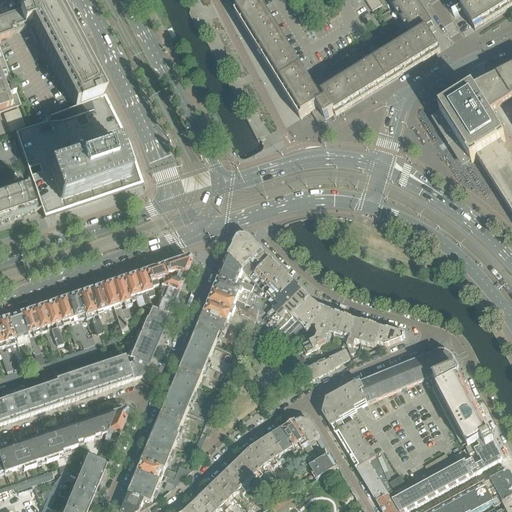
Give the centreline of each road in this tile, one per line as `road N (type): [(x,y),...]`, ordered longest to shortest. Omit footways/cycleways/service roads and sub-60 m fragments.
road 1 (residential): [(247,217),(330,294),(437,334)]
road 2 (secondary): [(87,0),(163,158),(175,201)]
road 3 (secondary): [(0,302),(205,233)]
road 4 (secondary): [(224,187),(127,0)]
road 5 (secondary): [(370,206),(435,237),(511,325)]
road 6 (secondary): [(175,201),(0,262)]
road 7 (residential): [(205,233),(208,259),(150,401)]
road 8 (residential): [(163,511),(236,446),(302,402)]
road 9 (secondary): [(381,169),(321,160),(224,187)]
road 10 (secondary): [(511,261),(442,200),(381,169)]
road 11 (residential): [(150,401),(127,400),(0,442)]
road 12 (residential): [(472,61),(406,94),(381,169)]
road 13 (residential): [(302,402),(437,334)]
road 14 (residential): [(437,334),(461,354),(511,450)]
road 15 (residential): [(373,511),(302,402)]
road 16 (secondary): [(247,217),(306,202),(370,206)]
road 17 (residential): [(150,401),(104,511)]
